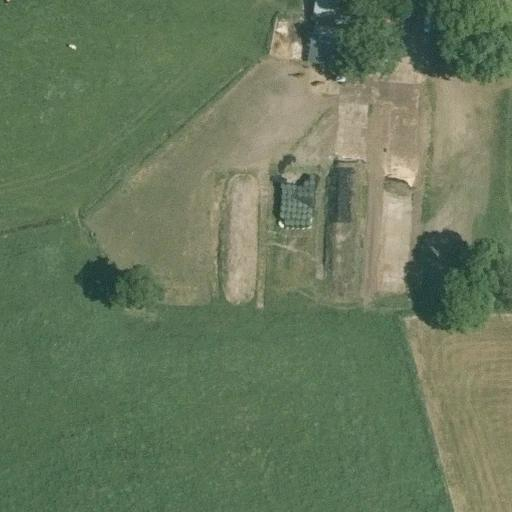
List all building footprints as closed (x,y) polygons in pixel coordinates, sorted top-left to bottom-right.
[(316,0),(313,21),(364,30),(369,0),(316,0)] [(486,17),(489,0),(434,0),(433,7),(486,17)] [(365,32),(366,32),(364,48),(393,53),(395,37),(396,37),(400,14),(369,8),(365,32)] [(371,76),(373,65),(357,61),(362,35),(316,26),(308,64),(371,76)] [(249,205),(305,206),(305,188),(249,187),(249,205)] [(334,193),(333,223),(358,223),(359,194),(334,193)]
